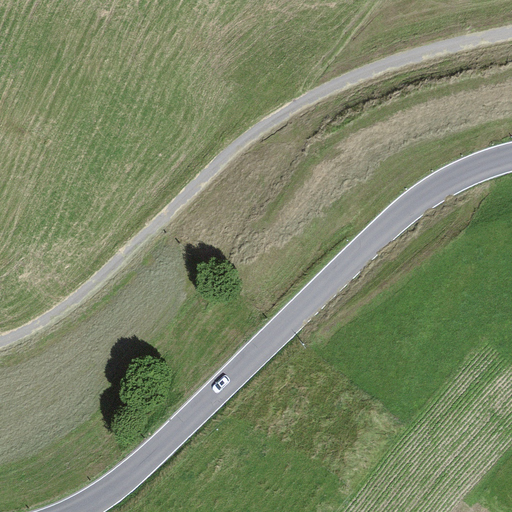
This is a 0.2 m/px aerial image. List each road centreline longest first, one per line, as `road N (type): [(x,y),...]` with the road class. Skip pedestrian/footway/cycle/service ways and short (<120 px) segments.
road 1 (residential): [(511,34),(391,64),(282,116),(237,147),(97,282),(40,325),(0,343)]
road 2 (tertiary): [(511,158),(452,179),(405,209),(118,485),(75,511)]
